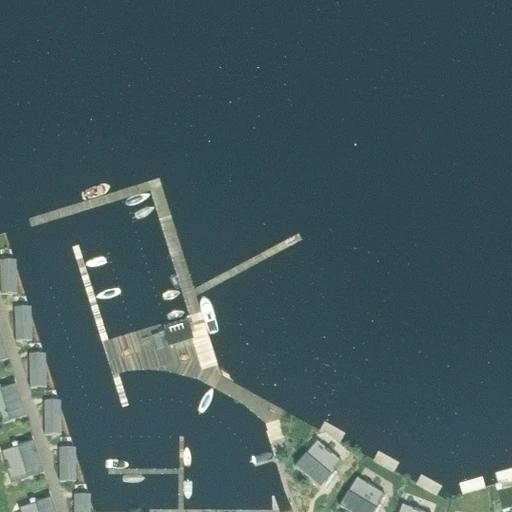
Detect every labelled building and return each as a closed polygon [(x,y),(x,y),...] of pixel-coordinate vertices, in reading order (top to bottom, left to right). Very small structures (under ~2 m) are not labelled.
[(15,262),(14,262),(0,262),(0,275),(1,296),(16,296),(15,265),(15,262)] [(30,343),(29,313),(29,309),(28,309),(14,309),(15,343),(30,343)] [(187,325),(162,333),(167,349),(193,341),(187,325)] [(29,356),(30,390),(45,390),(44,359),(44,356),(43,356),(29,356)] [(0,426),(25,418),(16,387),(0,391),(0,426)] [(44,403),(45,437),(60,437),(59,406),(59,403),(58,403),(44,403)] [(43,475),(33,444),(1,453),(11,485),(43,475)] [(295,469),(320,490),(341,465),(316,444),(295,469)] [(73,450),(59,450),(59,484),(74,484),(74,453),(74,450),(73,450)] [(338,508),(343,511),(373,511),(383,496),(356,479),(338,508)] [(74,497),(73,511),(88,511),(89,501),(89,497),(88,497),(74,497)] [(53,511),(50,500),(19,510),(19,511),(53,511)]
